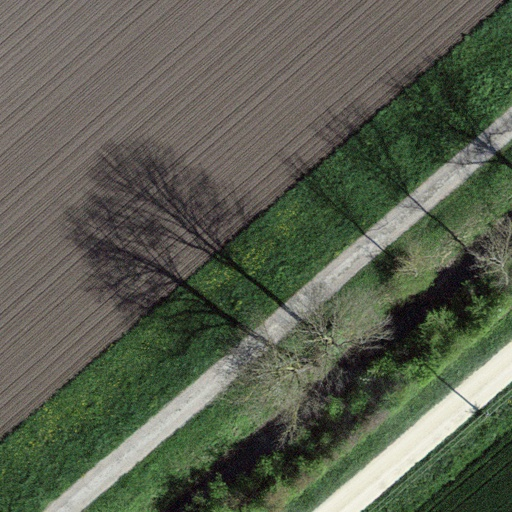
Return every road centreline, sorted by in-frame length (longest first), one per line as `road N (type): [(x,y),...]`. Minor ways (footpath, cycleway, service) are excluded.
road 1 (track): [(511,134),(72,511)]
road 2 (track): [(304,511),(511,333)]
